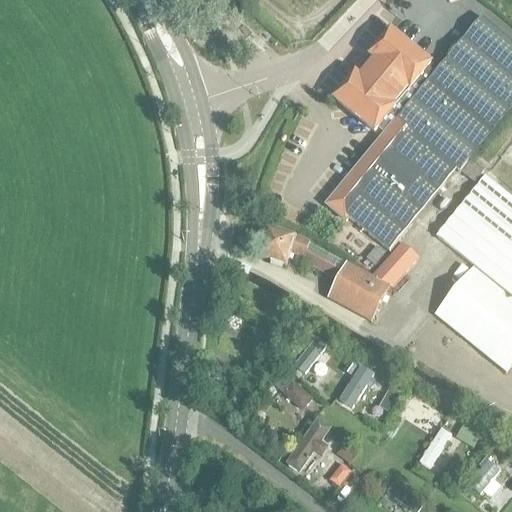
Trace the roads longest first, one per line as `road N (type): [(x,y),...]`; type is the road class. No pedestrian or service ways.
road 1 (tertiary): [(166,511),(199,255),(201,157),(190,105)]
road 2 (unclassified): [(190,105),(289,73),(364,0)]
